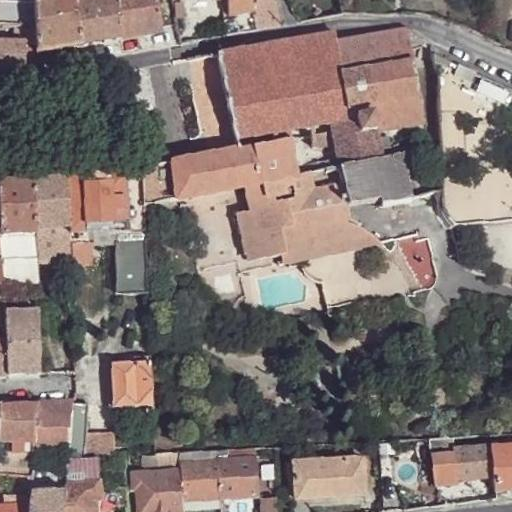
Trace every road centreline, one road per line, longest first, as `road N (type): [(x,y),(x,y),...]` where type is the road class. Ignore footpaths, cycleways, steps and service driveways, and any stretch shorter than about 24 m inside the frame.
road 1 (residential): [(159,58),(332,25),(408,21),(463,52),(511,67)]
road 2 (residential): [(159,58),(170,134),(155,155),(0,165)]
road 3 (residential): [(0,86),(159,58)]
